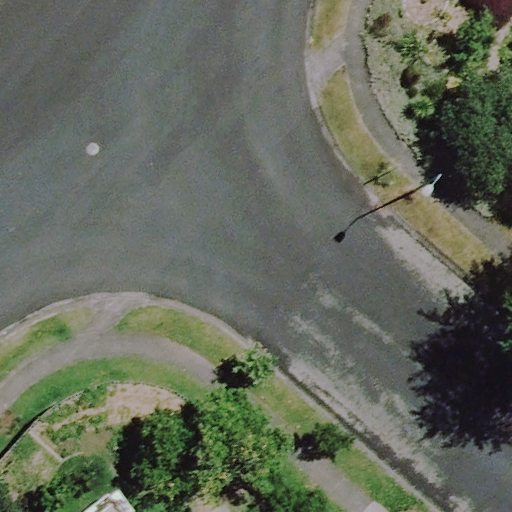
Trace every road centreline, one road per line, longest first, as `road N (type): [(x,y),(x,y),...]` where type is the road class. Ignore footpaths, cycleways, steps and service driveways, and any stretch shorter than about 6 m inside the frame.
road 1 (residential): [(80,58),(511,439)]
road 2 (residential): [(0,151),(80,58)]
